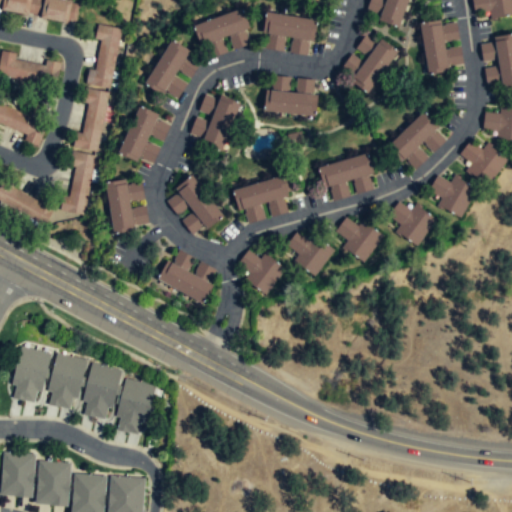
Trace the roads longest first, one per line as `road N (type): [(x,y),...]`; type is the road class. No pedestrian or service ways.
road 1 (secondary): [(511,459),(348,429),(0,252)]
road 2 (residential): [(0,427),(64,431),(143,461),(154,483),(152,511),(2,511)]
